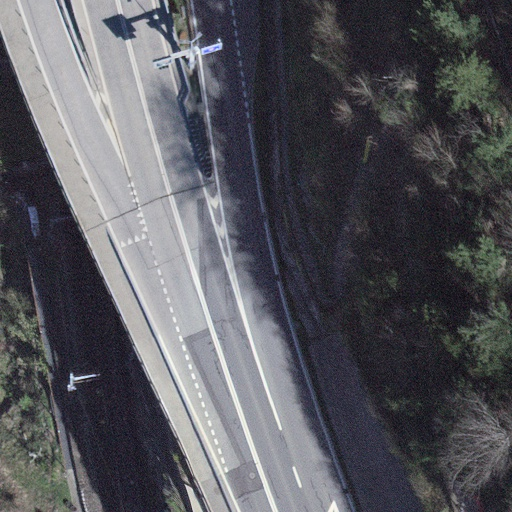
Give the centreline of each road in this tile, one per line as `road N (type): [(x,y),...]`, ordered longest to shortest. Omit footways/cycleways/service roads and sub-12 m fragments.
road 1 (primary): [(37,0),(128,213),(273,451)]
road 2 (trunk): [(273,451),(187,235),(116,0)]
road 3 (primary): [(273,451),(278,360),(252,261),(210,0)]
